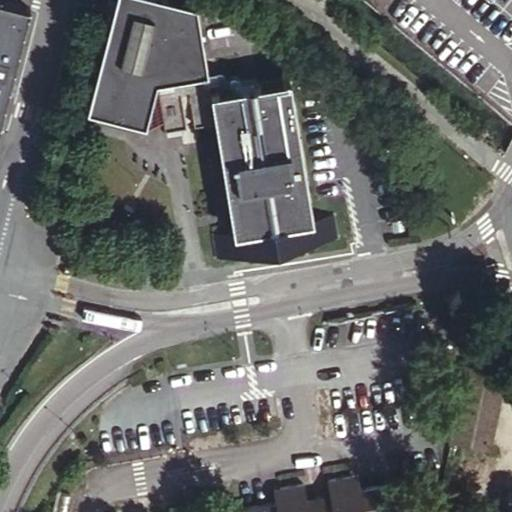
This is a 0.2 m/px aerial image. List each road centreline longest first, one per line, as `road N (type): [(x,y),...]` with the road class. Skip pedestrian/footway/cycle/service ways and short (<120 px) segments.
road 1 (unknown): [(109,419),(146,395),(221,370),(419,348)]
road 2 (unknown): [(386,273),(361,163),(340,114),(315,76),(235,0)]
road 3 (tertiary): [(202,309),(511,251)]
road 4 (unknown): [(202,309),(194,246),(145,142),(25,108)]
road 5 (trunk): [(0,498),(36,433),(92,372),(202,309)]
road 6 (residential): [(511,174),(294,0)]
road 7 (unknown): [(299,444),(424,432)]
